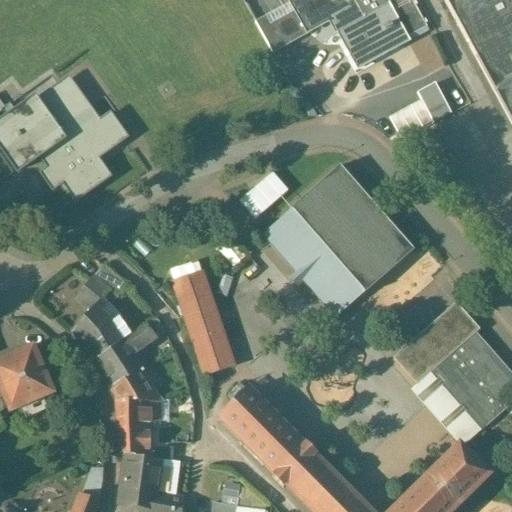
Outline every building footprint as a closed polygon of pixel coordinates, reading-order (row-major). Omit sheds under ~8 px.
[(384,8),(362,19),(353,2),(347,5),(343,0),(289,0),(291,2),(288,3),(306,34),(331,21),(338,34),(337,34),(356,70),(407,43),(405,40),(391,14),(387,6),(384,8)] [(380,0),(384,8),(387,6),(391,14),(412,3),(412,2),(410,0),(380,0)] [(511,0),(442,0),(511,128),(511,0)] [(412,3),(391,14),(405,40),(426,28),(412,3)] [(421,60),(427,72),(442,65),(437,53),(421,60)] [(97,124),(67,81),(35,103),(33,100),(14,113),(6,119),(0,123),(0,150),(16,173),(40,156),(49,169),(41,175),(51,190),(62,183),(74,201),(107,178),(94,160),(124,139),(108,117),(97,124)] [(0,104),(0,113),(0,112),(0,111),(0,112),(6,119),(14,113),(8,105),(3,109),(0,104)] [(412,252),(338,168),(290,210),(291,211),(363,294),(364,295),(412,252)] [(363,294),(291,211),(262,236),(334,319),(363,294)] [(103,266),(75,298),(75,297),(74,299),(90,312),(101,300),(108,307),(117,299),(109,292),(114,287),(130,303),(136,297),(127,287),(120,280),(103,266)] [(232,367),(201,275),(172,285),(204,376),(232,367)] [(90,312),(69,332),(82,347),(91,363),(124,340),(126,339),(119,329),(111,335),(106,328),(118,318),(108,307),(101,300),(90,312)] [(455,305),(392,360),(416,386),(428,375),(443,392),(455,381),(491,422),(507,409),(497,398),(511,385),(511,377),(474,335),(478,331),(455,305)] [(124,340),(91,363),(109,390),(139,372),(144,368),(134,354),(152,341),(143,327),(131,335),(134,339),(127,344),(124,340)] [(31,350),(0,363),(0,390),(9,411),(21,407),(26,418),(44,411),(38,399),(50,394),(39,368),(42,367),(34,349),(31,350)] [(139,372),(109,390),(116,402),(119,454),(149,460),(150,414),(159,413),(159,401),(139,372)] [(302,447),(248,391),(218,420),(273,476),(271,478),(282,489),(284,487),(283,485),(312,457),(313,458),(315,456),(304,445),(302,447)] [(312,457),(283,485),(284,487),(309,511),(451,511),(487,477),(458,447),(391,511),(366,511),(313,458),(312,457)] [(149,460),(125,457),(118,504),(118,505),(143,509),(142,511),(179,511),(181,501),(164,497),(166,490),(155,488),(159,461),(149,460)] [(57,459),(53,460),(52,464),(53,468),(57,469),(61,468),(62,464),(61,460),(57,459)] [(92,471),(82,498),(97,504),(101,483),(102,472),(92,471)] [(82,498),(78,496),(71,511),(94,511),(97,504),(82,498)]
